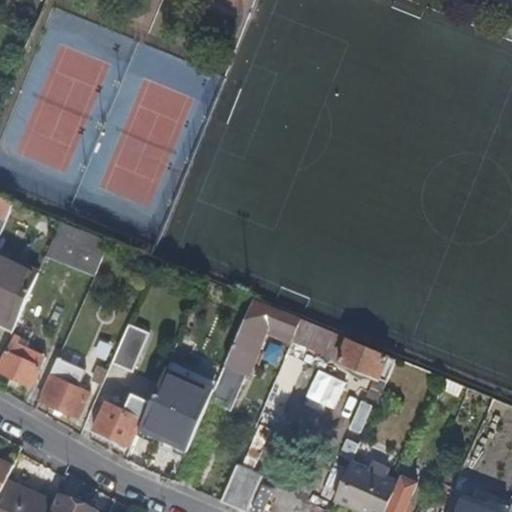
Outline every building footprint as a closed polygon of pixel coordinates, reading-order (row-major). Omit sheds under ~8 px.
[(0,230),(12,202),(0,196),(0,217),(0,218),(0,219),(0,230)] [(52,241),(100,260),(108,241),(60,222),(52,241)] [(0,257),(9,261),(11,255),(0,250),(0,257)] [(0,321),(14,327),(38,272),(9,261),(0,257),(0,321)] [(199,312),(239,328),(246,309),(207,293),(199,312)] [(271,327),(294,337),(301,320),(253,300),(215,389),(210,401),(228,409),(244,373),(250,376),(271,327)] [(350,342),(351,340),(301,320),(294,337),(291,342),(376,378),(367,397),(378,401),(395,361),(350,342)] [(148,333),(128,324),(112,363),(132,372),(148,333)] [(24,348),(27,342),(15,336),(0,367),(0,372),(32,388),(46,359),(24,348)] [(85,371),(57,359),(49,377),(52,378),(41,403),(79,418),(89,394),(78,389),(85,371)] [(93,381),(102,385),(108,372),(99,368),(93,381)] [(144,420),(140,427),(189,449),(210,401),(215,389),(167,368),(148,410),(144,420)] [(459,398),(464,387),(445,380),(441,390),(459,398)] [(511,421),(511,406),(493,399),(487,412),(511,421)] [(129,401),(125,411),(144,420),(148,410),(129,401)] [(94,430),(131,447),(140,427),(144,420),(125,411),(106,402),(94,430)] [(0,493),(5,483),(12,466),(0,461),(0,493)] [(368,472),(350,464),(333,501),(359,511),(385,511),(398,485),(385,479),(388,473),(371,465),(368,472)] [(245,511),(261,477),(236,466),(220,502),(243,511),(245,511)] [(385,511),(403,511),(415,488),(400,482),(398,485),(385,511)] [(0,511),(49,511),(51,509),(24,497),(26,492),(5,483),(0,493),(0,511)] [(432,505),(443,509),(450,492),(440,488),(432,505)] [(97,511),(57,494),(51,509),(49,511),(97,511)]
